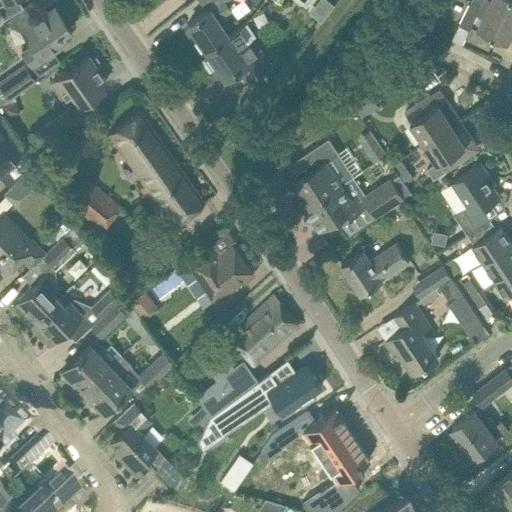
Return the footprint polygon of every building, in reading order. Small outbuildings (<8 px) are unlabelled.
[(204,47),(205,49),(227,34),(217,19),(230,10),(224,0),(223,0),(213,0),(216,4),(209,8),(188,23),(195,33),(190,37),(199,50),(204,47)] [(511,18),(474,0),(470,0),(457,28),(467,33),(466,36),(490,47),(496,35),(508,41),(511,32),(511,18)] [(511,0),(474,0),(511,18),(511,0)] [(67,39),(62,32),(69,27),(54,6),(38,18),(30,7),(5,24),(19,28),(30,44),(25,48),(34,62),(67,39)] [(270,65),(251,37),(255,35),(246,22),(227,34),(205,49),(209,53),(204,57),(213,70),(218,67),(225,77),(242,65),(251,78),(270,65)] [(102,86),(94,75),(100,71),(88,55),(76,63),(75,62),(72,64),(73,65),(50,81),(61,97),(66,93),(75,105),(102,86)] [(0,82),(0,102),(36,77),(26,64),(0,82)] [(361,117),(378,105),(372,95),(354,106),(361,117)] [(411,120),(425,141),(460,118),(446,97),(430,108),(411,120)] [(40,128),(49,141),(78,120),(69,107),(40,128)] [(141,109),(124,121),(109,131),(156,198),(159,195),(168,207),(165,209),(174,222),(205,200),(141,109)] [(458,150),(474,139),(460,118),(425,141),(438,161),(428,168),(435,178),(464,159),(458,150)] [(371,129),(358,137),(374,162),(386,153),(371,129)] [(0,174),(9,168),(5,163),(18,153),(0,130),(0,174)] [(289,184),(305,209),(343,184),(354,176),(329,136),(304,155),(313,168),(289,184)] [(481,161),(464,172),(452,181),(468,205),(455,214),(468,233),(474,228),(491,217),(484,207),(501,196),(489,178),(491,176),(481,161)] [(42,181),(30,167),(7,191),(19,203),(42,181)] [(376,216),(405,197),(412,192),(400,174),(392,178),(391,177),(358,199),(355,194),(351,197),(343,184),(305,209),(320,230),(338,219),(341,223),(357,212),(369,205),(376,216)] [(120,205),(89,180),(72,202),(103,227),(120,205)] [(124,213),(133,224),(147,212),(137,201),(124,213)] [(21,255),(31,265),(43,253),(46,251),(36,241),(31,245),(2,215),(0,216),(0,267),(4,272),(21,255)] [(472,244),(484,261),(511,242),(511,241),(501,225),(472,244)] [(46,251),(43,253),(53,264),(72,246),(74,249),(83,240),(71,226),(46,251)] [(210,243),(193,254),(187,259),(216,300),(254,274),(231,242),(217,253),(210,243)] [(364,249),(358,252),(342,263),(362,293),(378,282),(384,279),(383,278),(410,260),(398,242),(371,259),(364,249)] [(511,242),(484,261),(496,278),(511,267),(511,242)] [(459,270),(451,257),(445,263),(452,275),(459,270)] [(451,276),(444,265),(431,274),(438,284),(451,276)] [(511,267),(496,278),(507,296),(511,292),(511,267)] [(15,300),(34,320),(59,296),(53,290),(58,285),(45,271),(15,300)] [(470,294),(477,289),(469,277),(462,282),(470,294)] [(111,286),(92,303),(102,313),(115,301),(121,296),(111,286)] [(477,289),(470,294),(487,320),(499,312),(482,286),(477,289)] [(158,309),(144,289),(126,302),(142,320),(158,309)] [(274,293),(258,306),(227,332),(253,360),(298,323),(274,293)] [(59,296),(34,320),(35,320),(30,325),(49,345),(84,312),(73,300),(67,305),(59,296)] [(102,313),(93,323),(103,333),(125,311),(115,301),(102,313)] [(415,301),(411,304),(394,315),(403,328),(390,336),(413,372),(438,355),(427,338),(422,330),(430,325),(415,301)] [(76,356),(62,370),(82,390),(112,362),(116,358),(120,353),(111,344),(106,349),(95,338),(76,356)] [(172,363),(162,352),(141,373),(151,383),(172,363)] [(112,362),(82,390),(102,412),(117,398),(137,378),(129,369),(132,365),(120,353),(116,358),(112,362)] [(245,361),(199,396),(212,412),(257,377),(245,361)] [(209,416),(197,439),(200,444),(222,429),(224,433),(241,421),(239,418),(271,397),(273,400),(281,413),(299,401),(301,405),(316,396),(313,392),(321,386),(306,364),(291,375),(290,373),(277,382),(269,370),(258,378),(212,414),(209,416)] [(174,381),(180,375),(171,366),(161,375),(166,380),(174,381)] [(511,375),(506,367),(474,392),(484,404),(511,382),(511,375)] [(110,441),(122,453),(119,456),(135,474),(149,460),(144,455),(156,445),(140,428),(150,419),(132,401),(115,417),(125,427),(110,441)] [(309,409),(273,433),(281,446),(303,431),(319,455),(352,432),(340,414),(341,413),(339,409),(338,410),(335,406),(316,419),(309,409)] [(2,410),(0,411),(0,457),(16,441),(13,438),(31,422),(20,410),(11,419),(2,410)] [(490,428),(487,425),(475,410),(453,427),(475,455),(497,438),(509,428),(502,418),(490,428)] [(352,432),(319,455),(336,479),(329,484),(319,490),(334,511),(359,489),(348,473),(359,465),(360,467),(363,465),(362,463),(370,458),(352,432)] [(42,435),(28,448),(11,464),(21,475),(52,445),(42,435)] [(51,491),(43,498),(55,511),(75,511),(85,503),(71,488),(78,482),(60,464),(41,481),(51,491)] [(511,467),(510,469),(495,481),(511,503),(511,467)] [(0,488),(0,511),(12,502),(0,488)] [(55,511),(43,498),(33,489),(12,508),(16,511),(55,511)] [(261,511),(282,511),(286,504),(266,496),(260,511),(261,511)] [(407,511),(400,503),(388,511),(407,511)]
